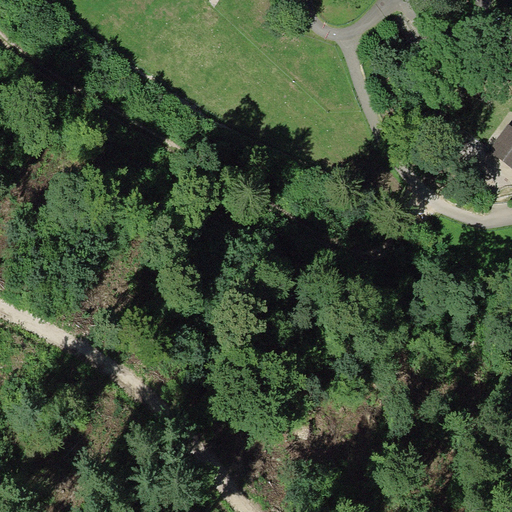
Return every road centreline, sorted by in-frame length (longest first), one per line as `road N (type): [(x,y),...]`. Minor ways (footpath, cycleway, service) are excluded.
road 1 (track): [(0,36),(70,89),(345,248),(374,253),(387,245),(411,206)]
road 2 (track): [(250,511),(143,395),(0,306)]
